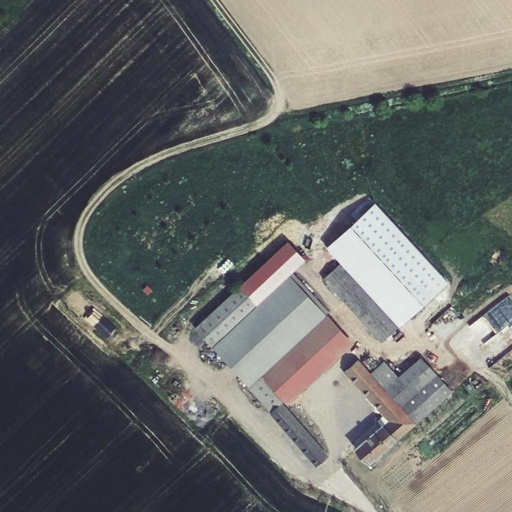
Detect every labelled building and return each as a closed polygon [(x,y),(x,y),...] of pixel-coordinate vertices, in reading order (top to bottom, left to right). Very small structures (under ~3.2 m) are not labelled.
[(354,248),(346,255),(403,320),(411,313),(354,248)] [(328,287),(377,343),(394,328),(337,262),(320,277),(328,287)] [(241,362),(328,287),(320,277),(312,268),(225,344),(241,362)] [(289,401),(351,346),(326,318),(262,372),(285,396),(289,401)] [(382,393),(413,427),(448,395),(418,362),(396,381),(382,393)] [(356,363),(344,373),(383,418),(384,417),(386,416),(394,425),(397,423),(401,428),(403,426),(408,432),(413,427),(382,393),(396,381),(382,365),(369,377),(356,363)] [(262,372),(246,385),(269,410),(275,406),(274,405),(279,401),(285,396),(262,372)] [(317,465),(327,456),(279,401),(274,405),(275,406),(269,410),(268,411),(317,465)] [(381,427),(354,449),(368,465),(408,432),(403,426),(401,428),(397,423),(394,425),(386,416),(384,417),(390,423),(383,429),(381,427)] [(381,427),(383,429),(390,423),(384,417),(383,418),(378,422),(381,427)]
